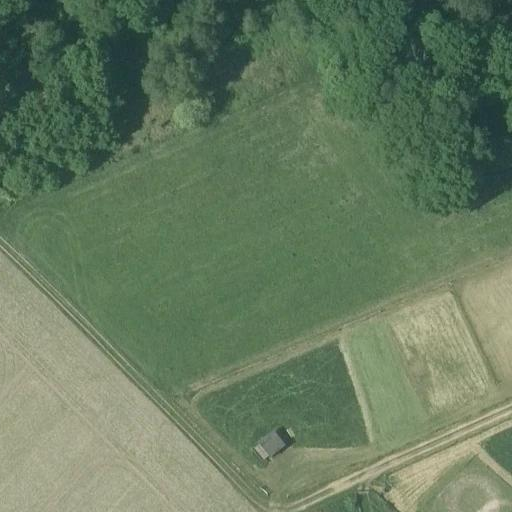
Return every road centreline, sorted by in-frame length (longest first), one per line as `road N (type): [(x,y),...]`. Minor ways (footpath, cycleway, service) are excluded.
road 1 (track): [(275,511),(0,250)]
road 2 (track): [(288,511),(511,408)]
